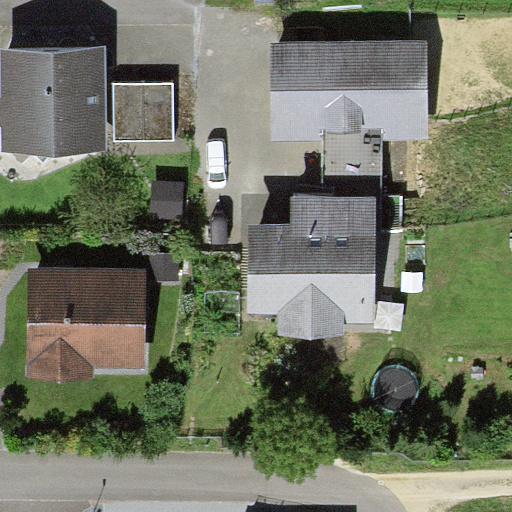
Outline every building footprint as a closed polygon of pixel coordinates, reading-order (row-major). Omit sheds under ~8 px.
[(273,29),(274,130),(323,130),(323,118),(383,117),(383,130),(427,130),(426,28),(273,29)] [(2,31),(3,139),(106,138),(106,73),(105,30),(2,31)] [(174,76),(115,76),(115,136),(174,136),(174,76)] [(323,130),(324,179),(376,179),(383,179),(383,130),(383,117),(323,118),(323,130)] [(279,204),(249,204),(249,301),(280,301),(279,320),(345,320),(345,314),(375,314),(376,179),(324,179),(292,178),(291,204),(279,204)] [(61,258),(29,257),(28,366),(93,367),(93,357),(144,357),(145,258),(61,258)]
